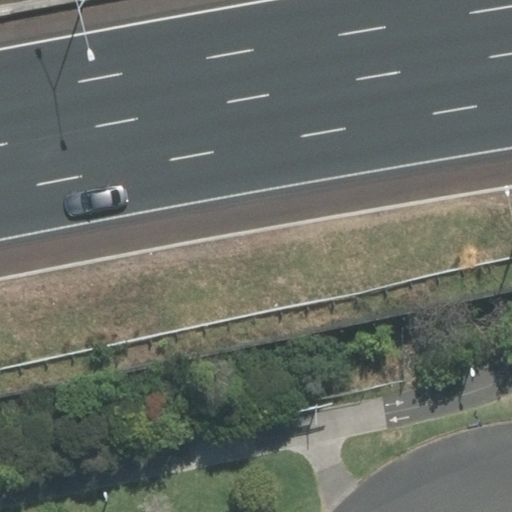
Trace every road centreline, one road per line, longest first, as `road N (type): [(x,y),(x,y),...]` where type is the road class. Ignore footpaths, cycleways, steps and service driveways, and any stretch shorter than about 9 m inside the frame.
road 1 (motorway): [(511,7),(0,96)]
road 2 (residential): [(511,467),(448,478),(394,511)]
